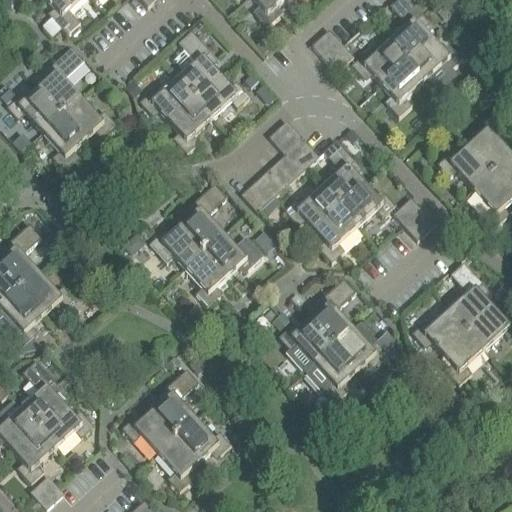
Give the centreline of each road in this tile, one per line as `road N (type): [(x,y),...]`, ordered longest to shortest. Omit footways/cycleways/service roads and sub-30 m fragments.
road 1 (residential): [(228,167),(145,171),(23,202)]
road 2 (residential): [(297,109),(324,108),(352,121),(451,231)]
road 3 (residential): [(195,0),(297,109)]
road 4 (residential): [(351,0),(292,53),(307,79),(297,109)]
